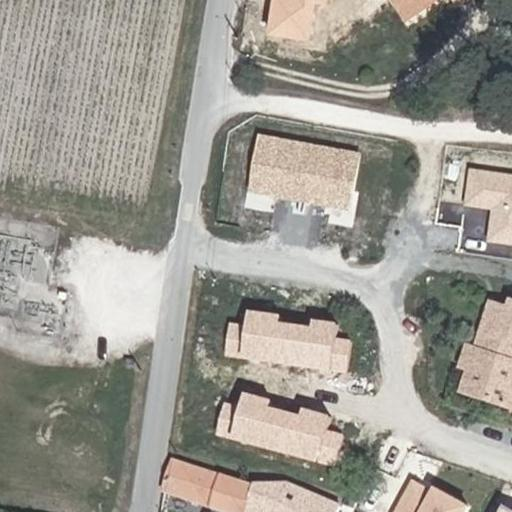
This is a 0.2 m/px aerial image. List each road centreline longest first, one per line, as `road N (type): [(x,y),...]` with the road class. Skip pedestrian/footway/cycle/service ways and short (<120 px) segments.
road 1 (unclassified): [(143,511),(199,107)]
road 2 (unclassified): [(511,140),(481,132),(414,150),(199,107)]
